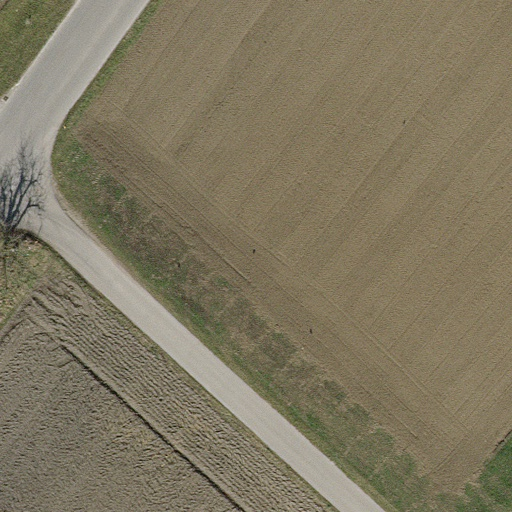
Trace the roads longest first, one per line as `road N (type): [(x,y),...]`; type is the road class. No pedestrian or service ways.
road 1 (track): [(375,511),(0,169)]
road 2 (unclassified): [(0,168),(124,0)]
